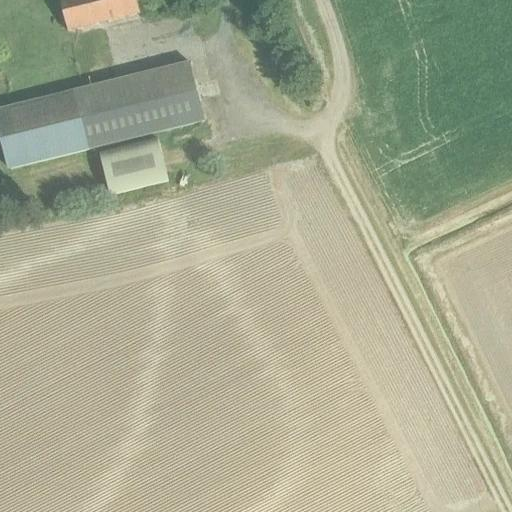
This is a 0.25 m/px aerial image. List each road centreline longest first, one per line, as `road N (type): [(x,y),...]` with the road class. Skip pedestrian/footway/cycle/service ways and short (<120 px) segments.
road 1 (track): [(505,511),(320,127)]
road 2 (unclassified): [(320,127),(342,103),(343,56),(320,0)]
